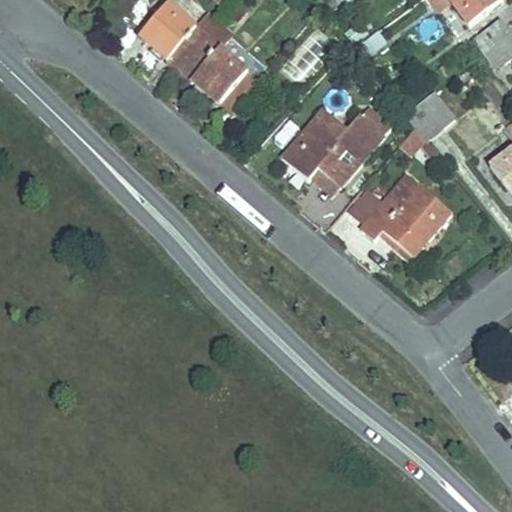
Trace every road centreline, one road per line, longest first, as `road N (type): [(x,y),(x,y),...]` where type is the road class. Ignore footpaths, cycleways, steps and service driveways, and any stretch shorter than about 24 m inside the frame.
road 1 (secondary): [(3,62),(257,321),(470,511)]
road 2 (residential): [(39,27),(425,350)]
road 3 (residential): [(425,350),(511,455)]
